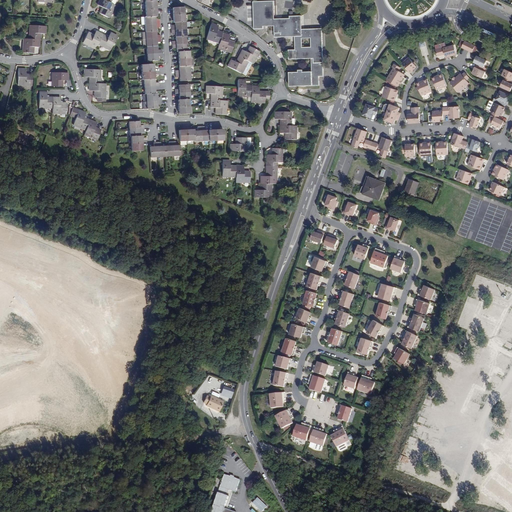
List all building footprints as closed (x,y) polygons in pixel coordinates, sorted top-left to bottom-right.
[(99,0),(97,5),(102,7),(99,13),(109,18),(115,5),(114,5),(116,0),(99,0)] [(156,2),(155,0),(141,0),(142,3),(145,2),(146,17),(145,17),(145,32),(142,32),(143,40),(143,47),(146,47),(147,62),(158,61),(158,57),(162,57),(162,54),(161,50),(157,50),(157,47),(157,42),(161,42),(161,39),(161,35),(157,35),(157,31),(156,28),(160,28),(160,24),(160,20),(156,20),(156,17),(157,17),(157,9),(156,2)] [(290,16),(290,19),(275,19),(274,1),(253,2),(255,29),(264,29),(263,26),(275,26),(275,38),(295,37),(296,50),(289,50),(289,59),(312,59),(312,72),(303,72),(303,70),(299,70),(299,72),(290,73),(290,87),(319,85),(319,77),(324,76),(323,65),(321,65),(321,63),(323,63),(322,29),(302,30),(301,16),(290,16)] [(193,59),(189,59),(189,51),(187,51),(186,22),(184,22),(183,7),(173,8),(173,15),(173,23),(175,23),(175,25),(171,25),(171,29),(172,32),(175,32),(175,37),(176,41),(172,41),(172,45),(173,48),(176,48),(176,52),(178,52),(179,60),(179,67),(179,70),(175,71),(175,74),(176,77),(179,77),(180,81),(191,81),(190,66),(193,66),(193,59)] [(218,26),(211,24),(206,39),(219,43),(218,48),(231,53),(234,42),(228,40),(230,35),(217,31),(218,26)] [(45,34),(46,26),(30,25),(30,39),(24,39),(23,53),(33,53),(34,47),(39,47),(40,34),(45,34)] [(110,50),(117,36),(110,33),(108,38),(95,32),(93,37),(87,34),(83,43),(95,49),(98,44),(110,50)] [(461,47),(468,51),(471,44),(465,41),(461,47)] [(454,45),(436,50),(438,56),(445,54),(446,58),(457,55),(454,45)] [(248,62),(251,64),(253,64),(259,51),(250,47),(247,52),(242,50),(236,62),(231,60),(228,66),(242,74),(243,70),(248,62)] [(473,62),(484,67),(487,61),(477,56),(473,62)] [(416,66),(408,57),(401,63),(409,73),(413,70),(412,70),(416,66)] [(144,80),(145,94),(146,94),(147,102),(144,102),(143,102),(144,109),(158,109),(158,105),(162,104),(161,101),(161,97),(157,98),(157,94),(156,94),(155,90),(159,89),(159,86),(159,83),(155,83),(155,79),(154,72),(154,64),(142,65),(142,80),(144,80)] [(386,80),(397,87),(400,83),(401,81),(405,75),(398,71),(400,67),(394,64),(392,67),(393,68),(386,80)] [(484,67),(477,64),(472,74),(482,79),(485,72),(482,70),(484,67)] [(26,69),(18,69),(18,85),(32,86),(32,75),(25,75),(26,69)] [(100,70),(85,69),(84,77),(90,77),(89,91),(95,91),(95,98),(105,98),(105,84),(100,84),(100,70)] [(505,77),(511,80),(511,79),(511,72),(505,69),(502,75),(505,77)] [(68,73),(52,73),(52,87),(62,87),(62,80),(68,81),(68,73)] [(464,73),(462,75),(460,73),(450,83),(458,93),(469,83),(467,81),(469,78),(464,73)] [(435,77),(432,78),(433,80),(435,85),(437,90),(447,86),(442,74),(439,75),(439,76),(436,78),(435,77)] [(511,80),(505,77),(500,87),(510,91),(511,88),(511,84),(510,84),(511,80)] [(420,82),(416,83),(421,95),(432,91),(427,79),(423,80),(424,82),(420,83),(420,82)] [(265,100),(269,100),(269,93),(265,93),(261,92),(259,92),(259,86),(245,86),(246,80),(238,80),(238,88),(237,96),(251,97),(251,102),(265,102),(265,100)] [(178,108),(179,115),(190,114),(189,99),(190,99),(189,84),(179,85),(179,89),(175,89),(175,93),(175,96),(179,96),(180,100),(178,100),(178,108)] [(222,87),(207,86),(206,94),(211,94),(211,100),(210,107),(216,108),(215,114),(226,115),(227,101),(222,101),(222,87)] [(397,94),(398,91),(386,86),(382,97),(394,101),(396,98),(395,97),(396,94),(397,94)] [(493,102),(504,107),(505,104),(506,104),(510,96),(500,91),(496,99),(493,98),(492,101),(493,102)] [(47,92),(39,92),(39,108),(52,108),(52,113),(66,114),(66,104),(60,103),(60,98),(46,97),(47,92)] [(504,107),(493,102),(489,110),(493,112),(491,115),(497,118),(499,115),(501,116),(502,113),(502,112),(504,107)] [(376,116),(379,109),(368,105),(365,116),(371,118),(373,115),(376,116)] [(387,112),(400,117),(401,113),(398,112),(400,108),(390,105),(387,112)] [(443,107),(443,110),(443,114),(450,114),(450,118),(460,118),(459,106),(443,107)] [(408,114),(408,124),(420,123),(419,107),(412,108),(412,114),(408,114)] [(86,113),(79,110),(73,125),(86,130),(84,135),(97,140),(101,130),(95,128),(97,123),(84,118),(86,113)] [(439,120),(444,119),(443,114),(443,110),(432,111),(433,122),(440,122),(439,120)] [(291,112),(275,112),(275,119),(280,119),(280,133),(285,133),(285,140),(296,140),(296,126),(291,126),(291,112)] [(384,120),(394,123),(396,119),(398,120),(400,117),(387,112),(384,120)] [(473,116),(474,115),(470,113),(468,120),(471,121),(470,126),(473,127),(477,128),(480,119),(473,116)] [(497,118),(491,115),(488,122),(491,123),(491,124),(500,128),(502,124),(503,122),(503,121),(497,118)] [(140,121),(129,122),(130,137),(131,137),(132,151),(143,151),(142,143),(142,136),(141,136),(141,132),(144,132),(144,128),(144,125),(140,125),(140,121)] [(187,130),(179,130),(179,141),(194,140),(194,142),(209,141),(224,140),(223,129),(216,130),(208,130),(205,130),(204,126),(201,127),(198,127),(198,130),(194,130),(194,129),(187,130)] [(364,139),(367,132),(358,128),(351,146),(358,149),(360,141),(365,143),(364,146),(376,151),(377,147),(382,149),(380,156),(386,158),(392,140),(383,137),(380,145),(364,139)] [(462,140),(463,136),(455,133),(454,134),(451,144),(463,148),(466,149),(468,144),(468,143),(462,140)] [(25,136),(17,134),(15,141),(22,143),(25,136)] [(235,144),(230,144),(230,151),(246,151),(246,138),(235,138),(235,144)] [(480,142),(473,140),(471,145),(468,144),(466,149),(465,151),(469,152),(470,149),(477,152),(480,142)] [(154,146),(150,147),(151,158),(180,156),(180,145),(176,145),(175,141),(172,141),(169,142),(169,145),(165,146),(161,146),(160,142),(157,142),(154,142),(154,146)] [(440,142),(436,142),(437,155),(448,154),(447,141),(444,141),(444,143),(440,143),(440,142)] [(424,143),(420,143),(421,156),(432,155),(431,142),(427,142),(428,144),(424,144),(424,143)] [(406,146),(402,147),(402,154),(406,154),(406,157),(415,157),(415,144),(410,144),(405,144),(406,146)] [(282,162),(283,148),(272,148),(272,154),(267,154),(266,166),(266,176),(261,176),(261,190),(255,190),(255,197),(271,198),(271,184),(277,184),(277,162),(282,162)] [(483,163),(484,159),(472,155),(468,165),(480,170),(482,166),(480,166),(482,162),(483,163)] [(230,161),(223,161),(222,176),(236,177),(236,182),(250,182),(250,172),(244,172),(244,166),(236,166),(230,166),(230,164),(230,161)] [(493,171),(492,174),(504,180),(508,170),(497,164),(495,168),(496,168),(495,171),(493,171)] [(471,177),(472,174),(460,169),(456,180),(469,184),(470,181),(469,180),(470,177),(471,177)] [(386,183),(367,176),(366,179),(368,180),(365,188),(363,187),(360,193),(380,200),(386,183)] [(419,183),(410,180),(405,193),(415,197),(419,183)] [(490,191),(501,196),(505,187),(493,182),(491,186),(492,186),(490,191)] [(329,195),(325,205),(329,207),(328,208),(334,210),(337,203),(335,202),(337,198),(329,195)] [(357,205),(349,202),(347,207),(346,206),(343,213),(349,215),(349,214),(353,216),(357,205)] [(371,210),(367,221),(371,222),(371,223),(377,225),(379,218),(378,218),(379,213),(371,210)] [(401,221),(393,218),(391,223),(389,222),(387,229),(393,231),(393,230),(397,231),(401,221)] [(318,233),(313,231),(310,239),(321,243),(325,233),(319,231),(318,233)] [(334,236),(328,234),(324,244),(335,248),(338,240),(333,238),(334,236)] [(365,260),(370,247),(364,244),(363,246),(358,245),(354,256),(365,260)] [(376,248),(371,263),(384,268),(388,256),(384,254),(385,252),(376,248)] [(395,256),(391,269),(401,273),(405,261),(400,260),(401,258),(395,256)] [(328,262),(314,257),(310,267),(321,271),(323,267),(325,268),(328,262)] [(360,276),(348,271),(345,280),(346,281),(344,285),(354,289),(360,276)] [(322,277),(310,273),(306,287),(316,290),(318,285),(319,286),(322,277)] [(394,297),(397,288),(385,285),(382,284),(378,297),(390,301),(391,296),(394,297)] [(419,291),(417,297),(430,301),(434,291),(423,287),(421,292),(419,291)] [(317,293),(306,290),(303,304),(315,308),(317,298),(315,298),(317,293)] [(354,294),(342,291),(339,300),(340,300),(339,305),(349,308),(354,294)] [(417,299),(415,305),(417,306),(415,311),(426,314),(430,303),(417,299)] [(391,306),(380,303),(376,316),(386,319),(387,315),(389,315),(391,306)] [(311,312),(300,308),(295,318),(308,323),(311,318),(309,317),(311,312)] [(350,313),(339,308),(335,316),(336,317),(334,321),(344,326),(350,313)] [(411,318),(407,327),(419,332),(424,318),(414,314),(412,319),(411,318)] [(384,326),(373,320),(366,333),(375,338),(377,334),(379,334),(384,326)] [(306,327),(293,321),(288,331),(299,336),(301,332),(303,332),(306,327)] [(337,345),(342,332),(332,328),(330,333),(329,332),(326,341),(337,345)] [(417,336),(406,331),(402,339),(403,340),(401,344),(411,349),(417,336)] [(296,341),(286,338),(281,352),(293,356),(296,347),(295,346),(296,341)] [(373,342),(361,338),(357,352),(367,355),(368,350),(370,351),(373,342)] [(409,354),(397,347),(394,353),(396,354),(394,358),(404,364),(409,354)] [(292,359),(279,356),(276,367),(287,370),(288,365),(290,365),(292,359)] [(314,366),(312,372),(325,376),(329,365),(317,362),(316,366),(314,366)] [(288,373),(276,371),(273,385),(284,387),(284,382),(286,383),(288,373)] [(354,374),(348,372),(344,385),(354,389),(358,378),(353,376),(354,374)] [(325,379),(311,375),(308,384),(310,385),(309,389),(321,393),(325,379)] [(371,378),(362,375),(357,390),(371,394),(375,383),(370,381),(371,378)] [(224,386),(221,395),(231,399),(234,389),(224,386)] [(285,392),(270,394),(271,408),(283,407),(283,402),(286,402),(285,392)] [(219,411),(224,401),(211,395),(207,404),(206,406),(219,411)] [(352,408),(340,405),(337,414),(339,414),(337,419),(347,422),(352,408)] [(289,409),(275,416),(282,429),(293,423),(291,419),(293,417),(289,409)] [(306,441),(311,426),(302,423),(301,426),(296,424),(292,436),(306,441)] [(349,440),(342,426),(333,431),(335,433),(331,435),(336,447),(349,440)] [(314,427),(309,442),(323,446),(327,434),(322,433),(323,430),(314,427)] [(240,481),(216,473),(210,491),(217,493),(219,487),(237,493),(240,481)] [(230,494),(220,491),(214,511),(236,511),(237,511),(226,508),(230,494)] [(261,511),(264,509),(256,500),(251,505),(258,511),(261,511)]
